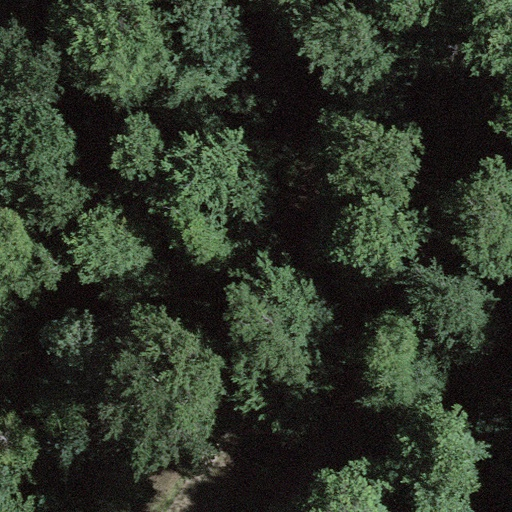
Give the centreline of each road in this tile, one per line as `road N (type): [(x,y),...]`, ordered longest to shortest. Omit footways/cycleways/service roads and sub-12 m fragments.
road 1 (track): [(183,511),(255,387),(396,0)]
road 2 (track): [(281,511),(511,175)]
